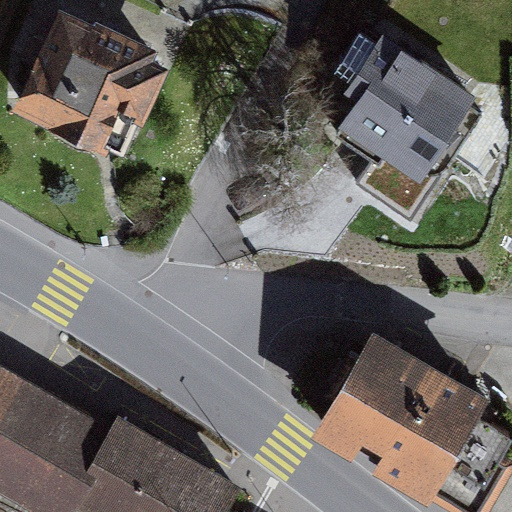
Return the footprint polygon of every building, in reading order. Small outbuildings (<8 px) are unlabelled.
[(182,36),(109,0),(71,0),(25,94),(129,145),(182,36)] [(482,88),(397,32),(338,121),(383,150),(362,181),(415,215),(482,113),(470,105),(482,88)] [(511,477),(511,392),(386,318),(333,407),(496,505),(511,477)] [(0,480),(55,511),(82,511),(87,504),(82,501),(124,428),(0,357),(0,480)] [(87,504),(101,511),(236,511),(253,482),(132,414),(124,428),(82,501),(87,504)]
